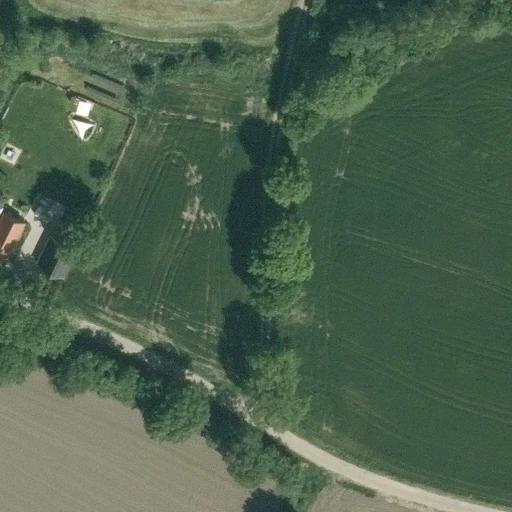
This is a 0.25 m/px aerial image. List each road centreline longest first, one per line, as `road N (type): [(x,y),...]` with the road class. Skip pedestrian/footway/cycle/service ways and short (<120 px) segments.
road 1 (residential): [(0,278),(282,435),(388,482),(491,511)]
road 2 (track): [(282,435),(282,35),(289,0)]
